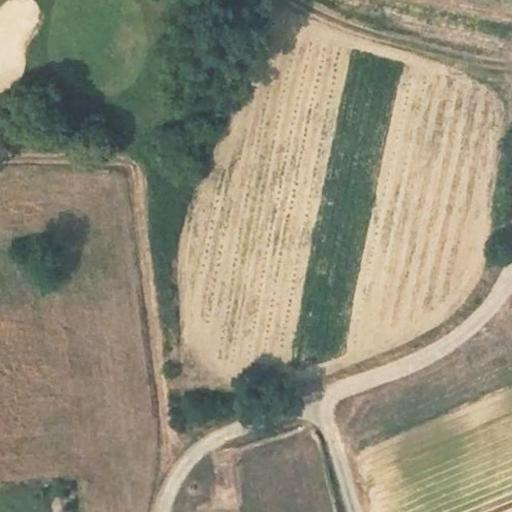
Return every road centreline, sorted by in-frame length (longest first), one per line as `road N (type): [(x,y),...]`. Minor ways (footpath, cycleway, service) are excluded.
road 1 (unclassified): [(511,264),(499,294),(462,334),(235,428),(188,457),(160,511)]
road 2 (track): [(511,83),(343,33),(287,0)]
